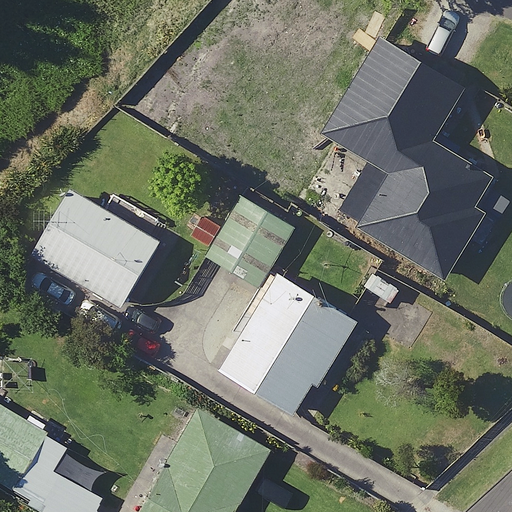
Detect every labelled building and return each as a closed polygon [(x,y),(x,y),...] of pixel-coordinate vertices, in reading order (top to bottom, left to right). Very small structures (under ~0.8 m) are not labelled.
[(459,78),(332,5),(311,41),(332,53),(319,76),(339,87),(315,129),(362,156),(331,209),(440,273),(478,207),(497,175),(427,135),(459,78)] [(290,226),(218,179),(181,236),(253,283),(290,226)] [(156,238),(65,184),(26,251),(117,304),(156,238)] [(354,315),(272,265),(212,363),(294,413),(354,315)] [(219,511),(257,447),(184,405),(121,511),(219,511)] [(58,440),(0,406),(0,480),(26,495),(58,440)]
